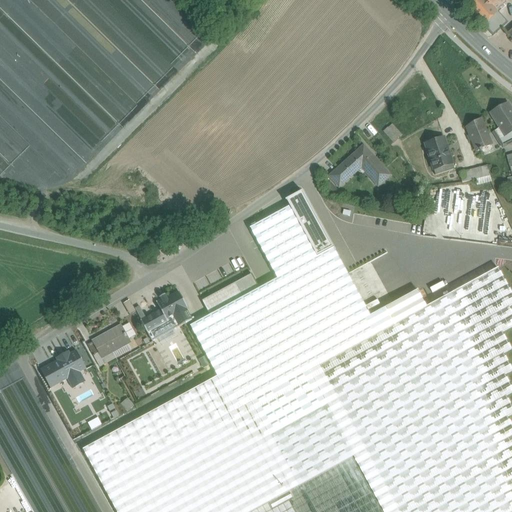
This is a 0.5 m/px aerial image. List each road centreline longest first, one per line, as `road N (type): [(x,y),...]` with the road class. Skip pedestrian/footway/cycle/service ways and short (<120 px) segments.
road 1 (unclassified): [(451,15),(326,154),(150,277)]
road 2 (unclassified): [(150,277),(0,369)]
road 3 (unclassified): [(150,277),(118,253),(0,225)]
